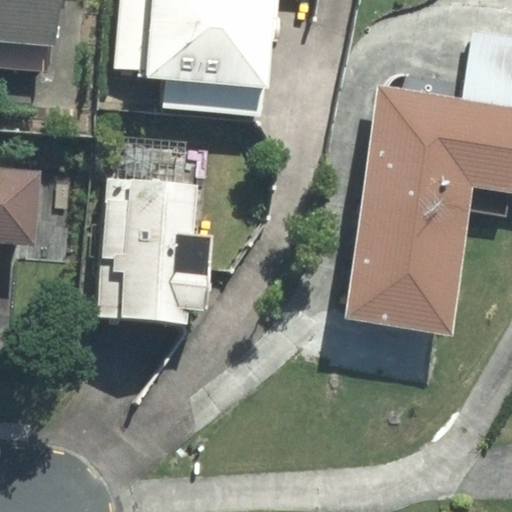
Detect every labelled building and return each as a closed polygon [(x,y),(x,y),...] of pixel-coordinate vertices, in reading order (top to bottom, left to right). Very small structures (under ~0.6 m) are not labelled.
[(0,0),(0,39),(56,44),(60,0),(0,0)] [(269,116),(278,0),(119,0),(114,73),(167,77),(164,107),(269,116)] [(461,94),(378,82),(345,316),(456,331),(476,188),(511,192),(511,34),(470,29),(461,94)] [(35,243),(42,169),(0,165),(0,275),(3,240),(35,243)] [(108,177),(99,315),(191,322),(191,308),(211,309),(216,230),(197,229),(200,183),(108,177)]
